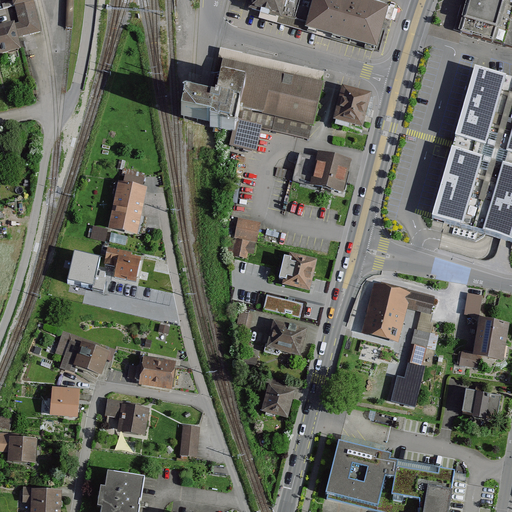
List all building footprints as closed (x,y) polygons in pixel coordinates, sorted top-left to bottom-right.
[(10,25),(14,38),(38,31),(30,0),(7,0),(10,7),(11,6),(16,24),(10,25)] [(383,30),(389,8),(376,4),(377,0),(251,0),(248,10),(260,14),(258,20),(379,54),(385,31),(383,30)] [(511,0),(469,0),(460,35),(511,48),(511,0)] [(10,23),(0,25),(0,53),(17,50),(14,38),(10,25),(10,23)] [(313,127),(323,84),(222,61),(213,104),(313,127)] [(432,220),(511,242),(511,80),(475,70),(432,220)] [(363,129),(371,95),(342,87),(333,121),(363,129)] [(312,127),(238,110),(230,147),(256,153),(261,129),(309,140),(312,127)] [(343,195),(352,161),(318,153),(317,158),(300,154),(292,182),(343,195)] [(147,189),(118,183),(108,230),(137,237),(147,189)] [(261,224),(238,219),(234,239),(256,244),(261,224)] [(90,239),(105,242),(108,231),(93,227),(90,239)] [(115,242),(126,242),(127,234),(115,234),(115,242)] [(235,240),(233,258),(247,260),(248,254),(254,255),(256,244),(235,240)] [(129,253),(107,249),(104,271),(115,273),(114,278),(136,283),(142,259),(128,256),(129,253)] [(99,258),(75,252),(67,284),(91,290),(99,258)] [(317,262),(290,255),(288,260),(284,259),(279,281),(283,282),(282,286),(310,293),(317,262)] [(434,299),(377,284),(364,332),(395,340),(404,306),(423,312),(430,313),(434,299)] [(469,291),(464,312),(479,315),(484,295),(469,291)] [(303,305),(266,296),(263,311),(300,320),(303,305)] [(430,313),(423,312),(418,331),(415,330),(412,343),(416,344),(407,380),(397,378),(392,401),(415,406),(425,367),(422,366),(426,348),(435,350),(439,335),(430,333),(432,324),(429,323),(431,314),(430,313)] [(511,324),(479,318),(473,357),(505,362),(511,324)] [(300,359),(308,331),(274,322),(266,350),(300,359)] [(170,327),(160,325),(158,333),(168,335),(170,327)] [(116,350),(63,332),(55,355),(64,358),(59,370),(74,375),(76,371),(98,378),(98,376),(102,378),(108,361),(112,362),(116,350)] [(172,392),(176,363),(141,358),(140,367),(129,365),(127,379),(135,380),(135,381),(139,382),(139,387),(172,392)] [(287,418),(294,392),(268,385),(261,411),(287,418)] [(78,420),(80,391),(52,389),(50,418),(78,420)] [(494,421),(499,399),(466,393),(462,415),(494,421)] [(145,437),(150,411),(121,406),(122,403),(107,400),(104,417),(120,420),(118,432),(145,437)] [(200,428),(183,426),(180,456),(197,459),(200,428)] [(8,446),(0,445),(0,452),(8,453),(7,463),(36,465),(37,440),(9,438),(8,446)] [(448,511),(455,474),(439,472),(438,477),(397,471),(398,465),(390,463),(391,458),(339,444),(326,497),(327,498),(327,501),(370,511),(448,511)] [(399,457),(398,462),(438,468),(438,463),(399,457)] [(139,511),(145,480),(108,474),(105,490),(101,489),(97,509),(102,510),(101,511),(139,511)] [(60,511),(61,492),(24,491),(24,504),(32,504),(31,511),(60,511)]
